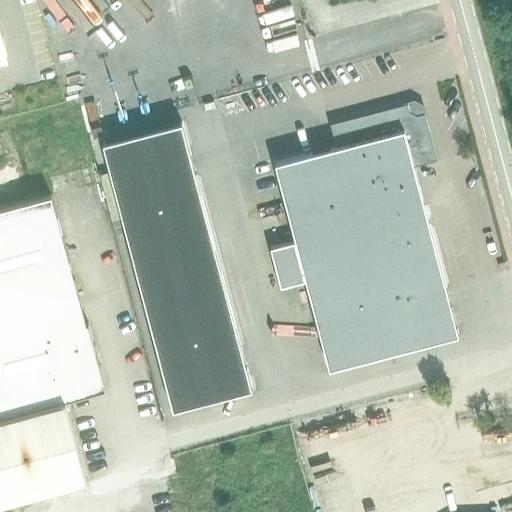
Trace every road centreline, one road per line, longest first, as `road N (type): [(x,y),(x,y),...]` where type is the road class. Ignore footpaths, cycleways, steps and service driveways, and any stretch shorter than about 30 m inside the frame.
road 1 (tertiary): [(511,192),(460,0)]
road 2 (unknown): [(142,415),(133,468),(100,498),(63,511)]
